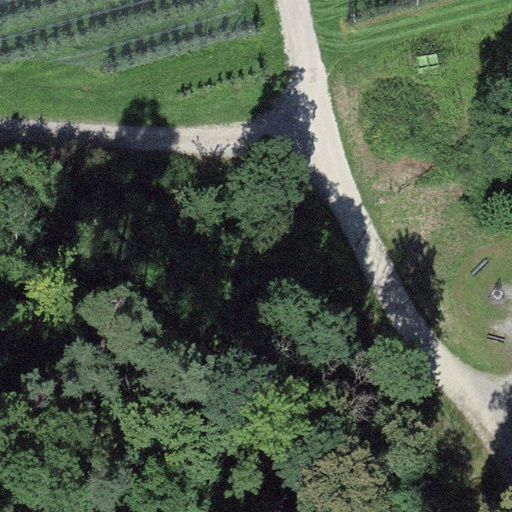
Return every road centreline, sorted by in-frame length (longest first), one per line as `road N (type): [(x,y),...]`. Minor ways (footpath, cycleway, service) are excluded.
road 1 (track): [(320,122),(422,339),(503,430)]
road 2 (track): [(320,122),(180,142),(0,133)]
road 3 (track): [(292,0),(320,122)]
